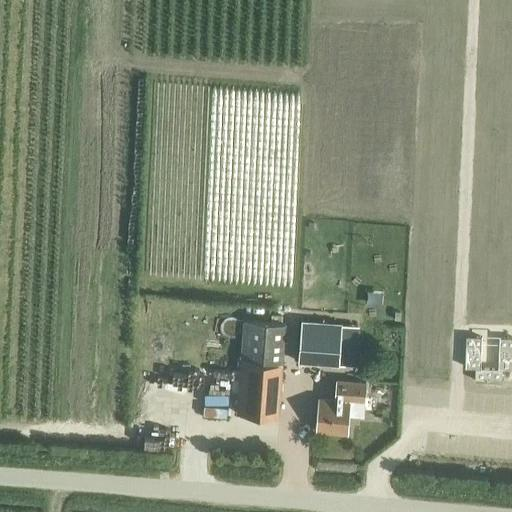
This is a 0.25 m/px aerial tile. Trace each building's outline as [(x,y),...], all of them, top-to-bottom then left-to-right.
[(225,338),(229,338),(232,338),(235,337),(238,334),(239,331),(240,328),(240,324),(238,321),(236,319),(233,317),(230,316),(226,317),(223,318),(220,320),(219,323),(218,327),(218,330),(220,333),(222,336),(225,338)] [(301,321),(298,362),(339,365),(342,324),(301,321)] [(235,415),(278,418),(284,325),(241,322),(235,415)] [(204,368),(203,349),(191,350),(193,369),(204,368)] [(350,401),(344,400),(344,393),(339,393),(341,378),(330,378),(328,399),(319,398),(316,431),(347,434),(350,401)] [(348,381),(347,388),(377,392),(378,385),(348,381)] [(201,416),(231,419),(232,406),(202,404),(201,416)]
